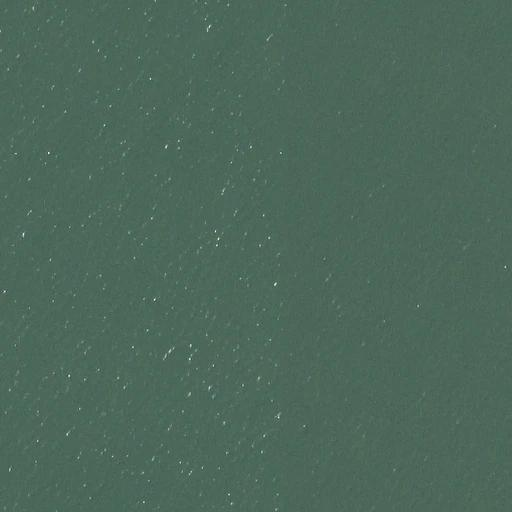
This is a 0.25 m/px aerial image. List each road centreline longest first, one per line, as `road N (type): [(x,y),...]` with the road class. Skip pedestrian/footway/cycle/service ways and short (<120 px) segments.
road 1 (trunk): [(185,0),(170,511)]
road 2 (trunk): [(239,511),(253,0)]
